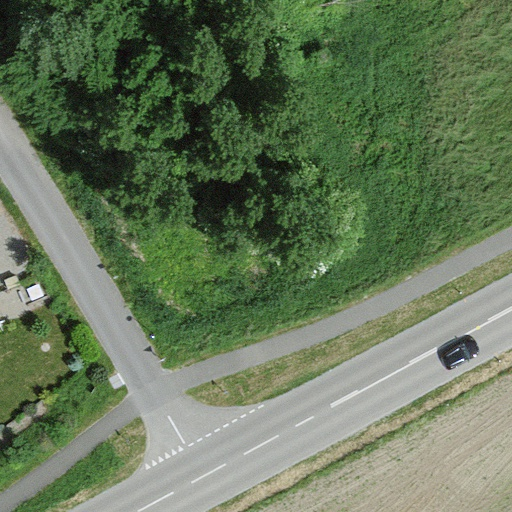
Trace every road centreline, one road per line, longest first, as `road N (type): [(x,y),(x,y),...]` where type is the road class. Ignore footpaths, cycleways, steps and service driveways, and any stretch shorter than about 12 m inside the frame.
road 1 (residential): [(202,476),(0,140)]
road 2 (tertiary): [(202,476),(511,309)]
